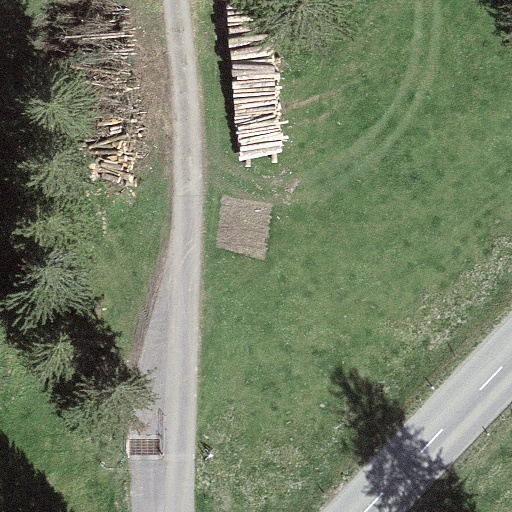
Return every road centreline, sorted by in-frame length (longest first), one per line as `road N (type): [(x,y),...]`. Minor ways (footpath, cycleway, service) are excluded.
road 1 (track): [(171,511),(167,354),(189,130),(172,0)]
road 2 (tertiary): [(511,360),(365,511)]
